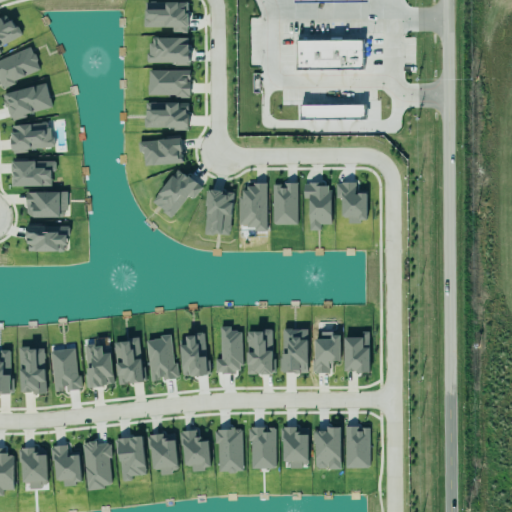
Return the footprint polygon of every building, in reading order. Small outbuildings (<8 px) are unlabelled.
[(145,2),(144,27),(172,27),(172,32),(187,33),(188,3),(145,2)] [(0,46),(19,37),(9,14),(0,18),(0,53),(1,53),(0,52),(0,46)] [(148,64),(188,64),(189,38),(149,37),(148,64)] [(296,41),(296,69),(362,68),(362,40),(296,41)] [(0,87),(40,71),(30,47),(0,59),(0,87)] [(189,70),(148,70),(147,95),(189,96),(189,70)] [(9,119),(52,109),(46,84),(3,93),(9,119)] [(145,101),(166,101),(167,98),(178,98),(178,101),(188,101),(188,124),(166,124),(166,126),(144,126),(144,121),(143,120),(143,115),(145,115),(145,101)] [(364,105),(301,105),(301,118),(364,117),(364,105)] [(10,125),(12,151),(52,149),(51,123),(10,125)] [(183,163),(180,137),(137,142),(138,152),(143,152),(144,167),(183,163)] [(52,187),(52,161),(12,160),(12,186),(52,187)] [(152,205),(173,217),(185,196),(193,201),(202,185),(174,169),(152,205)] [(366,193),(355,193),(355,182),(335,183),(335,198),(342,198),(343,223),(366,222),(366,193)] [(273,225),(297,224),(296,183),(272,184),(273,225)] [(331,224),(330,183),(303,183),(303,199),(309,199),(309,230),(320,230),(320,224),(331,224)] [(266,184),(240,184),(239,229),(266,229),(266,184)] [(23,190),(24,215),(55,213),(55,216),(61,215),(60,208),(64,208),(63,196),(58,197),(58,189),(23,190)] [(203,233),(229,236),(234,192),(207,189),(203,233)] [(26,251),(66,251),(67,226),(27,226),(26,251)] [(241,331),(231,331),(231,326),(220,327),(220,359),(215,359),(215,373),(242,372),(241,331)] [(246,329),(253,329),(253,326),(268,326),(268,344),(272,344),(272,371),(246,371),(246,329)] [(282,329),(281,373),(307,373),(308,330),(282,329)] [(343,333),(344,367),(355,367),(355,371),(369,371),(369,329),(361,329),(361,333),(343,333)] [(315,335),(332,335),(332,331),(338,331),(339,355),(332,355),(332,360),(327,360),(328,371),(314,372),(314,370),(311,370),(311,356),(315,356),(315,335)] [(180,337),(181,376),(206,375),(205,336),(180,337)] [(146,339),(150,382),(160,381),(160,379),(175,378),(172,337),(146,339)] [(117,385),(143,382),(139,339),(113,342),(117,385)] [(102,345),(85,345),(87,387),(113,385),(111,353),(103,354),(102,345)] [(0,348),(7,347),(10,390),(0,390),(0,348)] [(45,393),(44,347),(18,348),(20,394),(45,393)] [(64,390),(78,390),(76,349),(51,350),(53,392),(64,391),(64,390)] [(275,428),(263,428),(263,427),(250,428),(250,469),(275,469),(275,428)] [(283,463),(289,462),(289,467),(308,466),(307,427),(282,428),(283,463)] [(340,427),(327,427),(327,431),(314,431),(314,469),(340,468),(340,427)] [(242,472),(241,429),(216,430),(217,472),(242,472)] [(183,466),(191,466),(192,471),(210,470),(208,441),(198,442),(198,430),(181,431),(183,466)] [(151,470),(159,469),(160,474),(178,472),(174,433),(148,435),(151,470)] [(145,475),(143,437),(117,438),(119,481),(132,481),(132,476),(145,475)] [(109,443),(97,444),(97,442),(83,442),(85,489),(111,488),(109,443)] [(79,455),(68,455),(67,445),(52,446),(54,481),(63,480),(63,485),(81,484),(79,455)] [(0,495),(2,496),(2,490),(13,490),(13,455),(6,455),(6,448),(0,448),(0,495)] [(46,452),(36,452),(36,448),(21,448),(22,483),(29,483),(29,489),(41,489),(41,481),(47,481),(46,452)]
